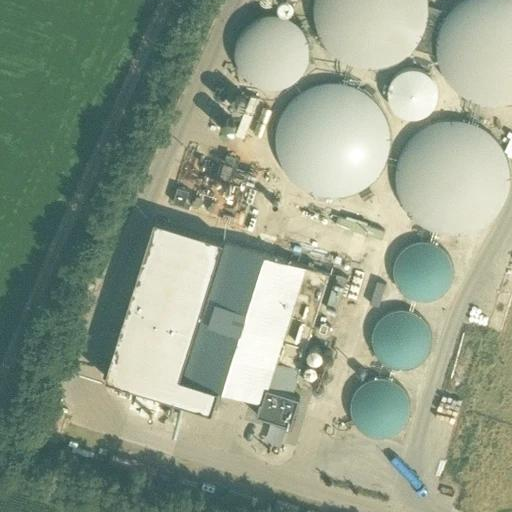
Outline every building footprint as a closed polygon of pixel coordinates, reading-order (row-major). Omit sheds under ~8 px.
[(314,5),(314,10),(314,15),(314,20),(315,24),(317,29),(319,34),(321,38),(324,42),(327,46),(330,50),(334,53),(338,56),(342,59),(346,61),(351,63),(355,64),(360,65),(365,66),(370,66),(375,66),(380,65),(385,64),(389,63),(394,61),(398,59),(402,56),(406,53),(410,50),(413,46),(416,42),(419,38),(421,34),(423,29),(425,24),(426,20),(426,15),(427,10),(426,5),(426,0),(425,0),(314,0),(314,5)] [(438,42),(437,47),(438,52),(438,57),(439,61),(441,66),(443,71),(445,75),(447,79),(450,83),(454,87),(457,90),(461,93),(466,96),(470,98),(474,100),(479,101),(484,102),(489,103),(494,103),(499,103),(504,102),(508,101),(511,100),(511,0),(462,0),(461,0),(457,3),(454,7),(450,10),(448,14),(445,19),(443,23),(441,27),(439,32),(438,37),(438,42)] [(235,47),(235,50),(235,54),(235,57),(236,60),(237,63),(238,66),(240,69),(241,72),(243,74),(245,77),(248,79),(250,81),(253,82),(256,84),(259,85),(262,86),(265,87),(268,87),(272,87),(275,87),(278,87),(281,86),(284,85),(287,84),(290,82),(293,81),(295,79),(298,77),(300,74),(302,72),(304,69),(305,66),(306,63),(307,60),(308,57),(308,54),(309,50),(308,47),(308,44),(307,41),(306,38),(305,35),(304,32),(302,29),(300,27),(298,24),(295,22),(293,20),(290,18),(287,17),(284,16),(281,15),(278,14),(275,14),(272,13),(268,14),(265,14),(262,15),(259,16),(256,17),(253,18),(250,20),(248,22),(245,24),(243,27),(241,29),(240,32),(238,35),(237,38),(236,41),(235,44),(235,47)] [(388,90),(388,92),(388,94),(388,96),(389,98),(389,101),(390,103),(391,104),(392,106),(394,108),(395,110),(397,111),(398,112),(400,113),(402,114),(404,115),(406,116),(408,116),(410,117),(412,117),(415,117),(417,116),(419,116),(421,115),(423,114),(425,113),(427,112),(428,111),(430,110),(431,108),(433,106),(434,104),(435,102),(436,101),(436,99),(437,96),(437,94),(437,92),(437,90),(437,88),(436,86),(436,84),(435,82),(434,80),(433,78),(431,76),(430,75),(428,73),(427,72),(425,71),(423,70),(421,69),(419,68),(417,68),(415,68),(412,68),(410,68),(408,68),(406,68),(404,69),(402,70),(400,71),(398,72),(397,73),(395,75),(394,76),(392,78),(391,80),(390,82),(389,84),(389,86),(388,88),(388,90)] [(333,196),(338,195),(343,195),(347,194),(352,192),(357,190),(361,188),(365,185),(369,182),(373,179),(376,175),(379,171),(382,167),(384,163),(386,158),(388,153),(389,148),(389,143),(390,139),(389,134),(389,129),(388,124),(386,119),(384,114),(382,110),(379,106),(376,102),(373,98),(369,95),(365,92),(361,89),(357,87),(352,85),(347,83),(343,82),(338,82),(333,81),(328,82),(323,82),(318,83),(313,85),(309,87),(304,89),(300,92),(296,95),(292,98),(289,102),(286,106),(283,110),(281,114),(279,119),(278,124),(276,129),(276,134),(276,139),(276,144),(276,148),(278,153),(279,158),(281,163),(283,167),(286,171),(289,175),(292,179),(296,182),(300,185),(304,188),(309,190),(313,192),(318,194),(323,195),(328,195),(333,196)] [(258,92),(250,112),(262,117),(270,97),(258,92)] [(452,234),(457,234),(462,233),(467,232),(471,230),(476,229),(481,226),(485,224),(489,220),(493,217),(496,213),(499,209),(502,205),(504,201),(506,196),(508,191),(509,186),(509,181),(510,176),(509,171),(509,166),(508,161),(506,156),(504,152),(502,147),(499,143),(496,139),(493,135),(489,132),(485,129),(481,126),(476,124),(472,122),(467,120),(462,119),(457,118),(452,118),(447,118),(442,119),(437,120),(432,122),(427,124),(423,126),(418,129),(414,132),(411,135),(407,139),(404,143),(401,147),(399,152),(397,156),(396,161),(395,166),(394,171),(394,176),(394,181),(395,186),(396,191),(397,196),(399,201),(401,205),(404,209),(407,213),(411,217),(414,220),(418,223),(423,226),(427,229),(432,230),(437,232),(442,233),(447,234),(452,234)] [(182,377),(224,239),(154,217),(105,379),(209,410),(216,387),(182,377)] [(330,273),(224,239),(182,377),(262,402),(258,415),(293,426),(302,396),(293,393),(330,273)] [(425,302),(427,302),(430,301),(433,300),(435,299),(438,298),(440,297),(442,295),(444,293),(446,291),(448,289),(449,286),(450,284),(451,281),(452,279),(452,276),(453,273),(453,270),(452,268),(452,265),(451,262),(450,260),(449,257),(447,255),(446,253),(444,251),(442,249),(440,247),(437,246),(435,244),(432,243),(429,243),(427,242),(424,242),(421,242),(419,242),(416,242),(413,243),(411,244),(408,245),(406,247),(403,248),(401,250),(399,252),(398,254),(396,257),(395,259),(394,262),(393,264),(392,267),(392,270),(392,272),(392,275),(393,278),(393,281),(394,283),(395,286),(397,288),(398,290),(400,292),(402,294),(404,296),(406,298),(409,299),(411,300),(414,301),(416,302),(419,302),(422,302),(425,302)] [(401,369),(404,369),(407,369),(409,368),(412,368),(414,367),(416,366),(418,364),(421,363),(422,361),(424,359),(426,357),(427,355),(428,352),(429,350),(430,347),(431,345),(431,342),(431,340),(431,337),(431,335),(430,332),(429,330),(428,327),(427,325),(426,323),(424,321),(422,319),(421,317),(419,315),(416,314),(414,313),(412,312),(409,311),(407,311),(404,310),(401,310),(399,310),(396,311),(394,311),(391,312),(389,313),(387,314),(384,315),(382,317),(380,319),(379,321),(377,323),(376,325),(374,327),(373,330),(373,332),(372,335),(372,337),(372,340),(372,342),(372,345),(373,347),(373,350),(374,352),(376,355),(377,357),(379,359),(380,361),(382,362),(384,364),(386,365),(389,367),(391,368),(394,368),(396,369),(399,369),(401,369)] [(325,394),(334,391),(330,375),(320,378),(325,394)] [(380,437),(383,437),(385,437),(388,436),(390,435),(393,434),(395,433),(397,432),(399,430),(401,428),(403,426),(405,424),(406,422),(407,420),(408,417),(409,415),(409,412),(410,410),(410,407),(410,404),(409,402),(409,399),(408,397),(407,394),(405,392),(404,390),(402,388),(400,386),(398,384),(396,383),(394,381),(392,380),(389,379),(387,379),(384,378),(382,378),(379,378),(376,378),(374,379),(371,379),(369,380),(366,381),(364,383),(362,384),(360,386),(358,388),(356,390),(355,392),(354,394),(352,396),(352,399),(351,402),(351,404),(350,407),(350,409),(351,412),(351,415),(352,417),(353,420),(354,422),(355,424),(357,426),(359,428),(361,430),(363,432),(365,433),(367,434),(370,435),(372,436),(375,437),(377,437),(380,437)] [(186,483),(189,469),(172,466),(170,480),(186,483)] [(214,494),(231,497),(234,480),(217,476),(214,494)]
